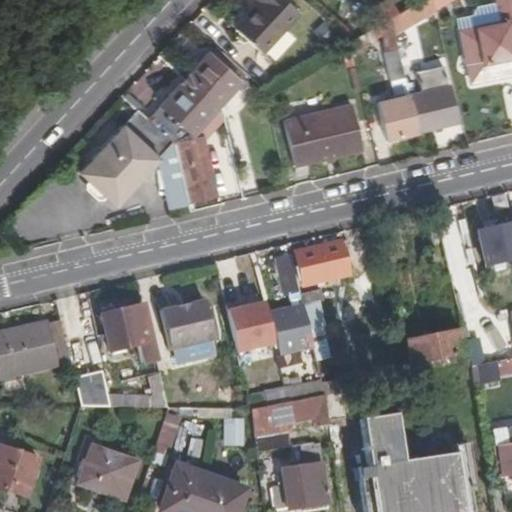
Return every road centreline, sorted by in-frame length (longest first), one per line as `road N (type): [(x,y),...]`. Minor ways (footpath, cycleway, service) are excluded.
road 1 (residential): [(0,285),(511,162)]
road 2 (secondary): [(0,186),(173,0)]
